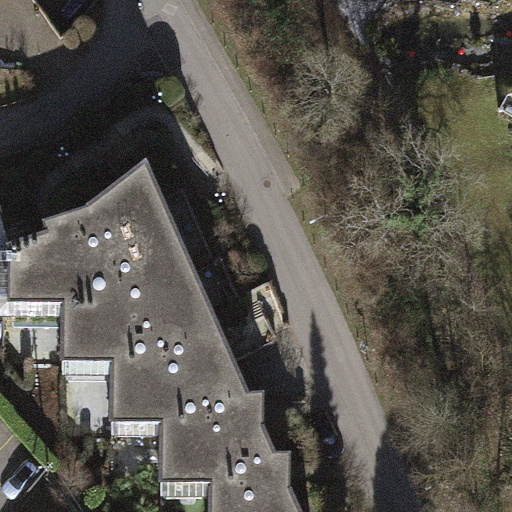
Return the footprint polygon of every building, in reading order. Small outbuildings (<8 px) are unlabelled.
[(61,363),(113,362),(125,362),(127,335),(222,338),(146,163),(88,208),(41,223),(45,236),(13,247),(13,306),(61,306),(61,363)] [(0,310),(13,311),(13,306),(13,247),(0,211),(0,310)] [(247,396),(222,338),(127,335),(125,362),(113,362),(113,424),(160,425),(176,423),(175,397),(247,396)] [(263,395),(247,396),(175,397),(176,423),(160,425),(162,484),(208,482),(224,481),(227,457),(273,454),(264,431),(263,395)] [(287,454),(273,454),(227,457),(224,481),(208,482),(208,511),(297,511),(287,491),(287,454)]
